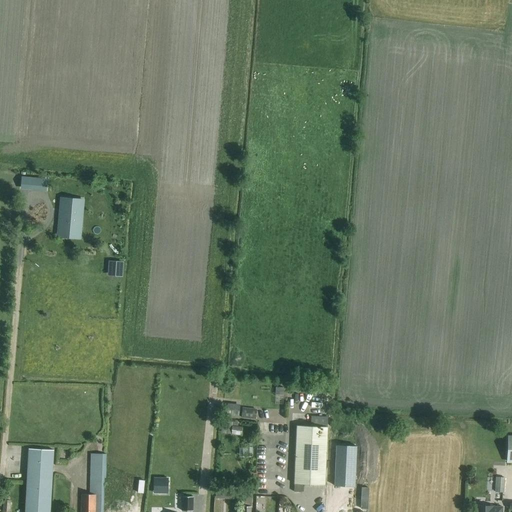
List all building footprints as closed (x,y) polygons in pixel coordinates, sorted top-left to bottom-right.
[(47,179),(37,178),(36,191),(46,192),(47,179)] [(58,240),(77,242),(77,237),(78,227),(75,226),(76,218),(79,218),(80,208),(61,207),(60,217),(63,217),(62,226),(59,225),(58,240)] [(123,276),(124,260),(109,260),(109,275),(123,276)] [(239,418),(240,405),(227,404),(226,417),(239,418)] [(242,408),(241,419),(256,421),(257,410),(242,408)] [(133,467),(137,417),(119,416),(115,467),(127,468),(123,511),(138,511),(142,468),(133,467)] [(241,436),(242,427),(232,426),(231,435),(241,436)] [(297,427),(295,485),(294,493),(301,493),(302,492),(304,493),(304,485),(324,486),(326,428),(297,427)] [(240,456),(254,456),(255,442),(241,442),(240,456)] [(336,446),(334,486),(354,486),(356,446),(336,446)] [(29,449),(27,484),(25,511),(49,511),(53,450),(29,449)] [(103,511),(104,478),(106,478),(106,455),(90,454),(89,495),(82,494),(81,511),(103,511)] [(161,491),(161,485),(167,485),(168,479),(154,478),(154,490),(161,491)] [(495,492),(503,493),(504,478),(496,478),(495,492)] [(228,491),(227,499),(238,500),(238,491),(228,491)] [(181,497),(181,511),(192,511),(193,497),(181,497)] [(4,500),(2,511),(9,511),(10,501),(4,500)]
